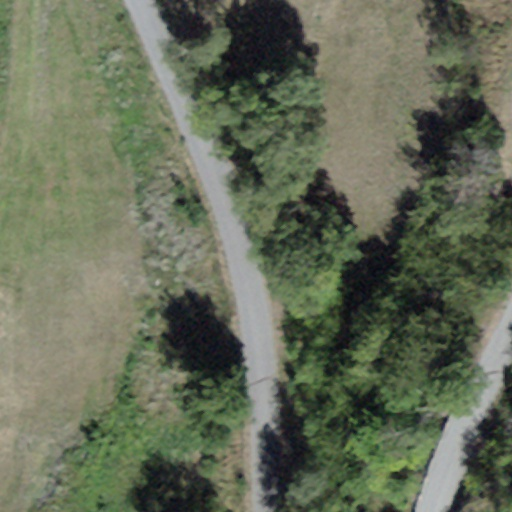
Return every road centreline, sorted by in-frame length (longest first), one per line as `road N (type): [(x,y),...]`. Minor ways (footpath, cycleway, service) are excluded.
road 1 (unclassified): [(135,0),(203,142),(232,228),(247,310),(252,511)]
road 2 (unclassified): [(423,511),(425,489),(493,349),(511,327)]
